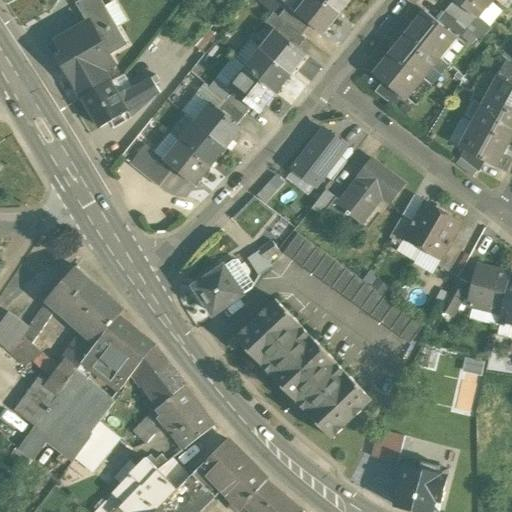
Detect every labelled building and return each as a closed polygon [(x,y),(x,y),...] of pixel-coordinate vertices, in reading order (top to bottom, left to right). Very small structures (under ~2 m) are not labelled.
[(102,0),(80,0),(76,3),(88,23),(90,21),(110,55),(128,44),(102,0)] [(297,0),(291,8),(290,9),(308,24),(323,35),(341,13),(324,0),(297,0)] [(324,0),(341,13),(350,0),(324,0)] [(477,18),(455,0),(445,12),(468,29),(477,18)] [(490,0),(454,0),(455,0),(477,18),(490,0)] [(308,24),(290,9),(291,8),(288,5),(279,17),(287,23),(300,34),(308,24)] [(438,21),(426,12),(409,33),(440,58),(456,38),(457,37),(438,21)] [(468,29),(445,12),(438,21),(457,37),(456,38),(459,40),(468,29)] [(88,23),(57,40),(68,59),(66,67),(84,98),(111,82),(105,70),(115,64),(110,55),(90,21),(88,23)] [(300,34),(287,23),(279,32),(299,48),(306,39),(300,34)] [(279,32),(275,29),(260,49),(291,74),(291,73),(305,56),(306,56),(307,55),(299,48),(279,32)] [(440,58),(409,33),(392,53),(423,78),(440,58)] [(291,74),(260,49),(244,67),(276,93),(276,92),(290,74),(291,75),(291,74)] [(423,78),(392,53),(375,74),(384,82),(402,96),(406,99),(423,78)] [(511,63),(511,62),(503,78),(511,82),(511,63)] [(276,93),(244,67),(229,87),(233,90),(252,106),(260,112),(261,111),(275,93),(276,93)] [(511,82),(503,78),(498,75),(485,100),(511,114),(511,82)] [(152,79),(121,97),(129,110),(160,92),(154,83),(152,79)] [(121,97),(112,82),(111,82),(84,98),(100,127),(111,120),(115,127),(125,121),(121,115),(129,110),(121,97)] [(402,96),(384,82),(376,92),(394,107),(402,96)] [(252,106),(233,90),(226,99),(245,115),(252,106)] [(245,115),(226,99),(219,108),(238,124),(245,115)] [(511,136),(511,114),(485,100),(472,123),(509,143),(511,136)] [(219,108),(211,102),(196,122),(226,148),(242,128),(238,124),(219,108)] [(226,148),(196,122),(181,141),(211,166),(226,148)] [(509,143),(472,123),(459,148),(485,162),(495,168),(509,143)] [(339,156),(347,147),(324,130),(294,169),(317,186),(325,175),(339,156)] [(181,141),(166,159),(165,159),(165,160),(175,168),(196,186),(197,185),(197,184),(211,166),(181,141)] [(145,144),(130,163),(140,171),(155,153),(145,144)] [(485,162),(464,151),(459,159),(478,174),(485,162)] [(155,153),(140,171),(149,179),(165,160),(155,153)] [(347,162),(339,156),(325,175),(332,181),(347,162)] [(372,158),(356,178),(358,179),(342,200),(341,201),(350,208),(346,213),(349,216),(350,215),(362,224),(376,206),(383,198),(391,204),(406,184),(372,158)] [(165,160),(149,179),(159,187),(175,168),(165,160)] [(342,200),(327,188),(312,207),(338,223),(346,213),(350,208),(341,201),(342,200)] [(414,220),(403,238),(404,238),(423,249),(445,211),(426,200),(414,220)] [(445,211),(423,249),(441,260),(442,260),(452,243),(464,222),(445,211)] [(403,214),(390,237),(401,243),(404,238),(403,238),(414,220),(403,214)] [(424,324),(298,232),(284,251),(410,343),(424,324)] [(271,239),(260,248),(267,259),(279,249),(271,239)] [(452,243),(442,260),(441,260),(438,265),(449,271),(462,249),(452,243)] [(260,248),(249,257),(261,274),(271,266),(267,259),(260,248)] [(232,258),(195,283),(215,313),(252,288),(232,258)] [(510,274),(479,266),(470,303),(501,311),(510,274)] [(125,309),(76,267),(51,295),(93,332),(100,338),(105,332),(125,309)] [(511,274),(510,274),(501,311),(499,321),(511,323),(511,274)] [(469,283),(458,277),(441,309),(452,315),(469,283)] [(374,401),(277,297),(237,336),(332,439),(374,401)] [(125,309),(105,332),(114,343),(135,320),(125,309)] [(135,320),(114,343),(127,358),(139,371),(156,345),(135,320)] [(93,332),(88,339),(80,340),(61,368),(72,378),(78,370),(100,338),(93,332)] [(139,371),(137,372),(163,404),(185,386),(187,385),(168,359),(156,345),(139,371)] [(61,368),(36,347),(29,355),(53,376),(61,368)] [(139,371),(127,358),(104,391),(117,402),(137,372),(139,371)] [(72,378),(61,368),(53,376),(52,378),(64,388),(72,378)] [(104,391),(78,370),(72,378),(64,388),(78,400),(103,422),(117,402),(104,391)] [(185,386),(163,404),(164,405),(157,410),(161,415),(159,417),(165,424),(168,428),(171,426),(187,446),(216,425),(185,386)] [(64,388),(56,400),(69,411),(78,400),(64,388)] [(53,404),(35,428),(41,433),(60,408),(53,404)] [(155,412),(144,427),(154,437),(165,424),(159,417),(155,412)] [(229,441),(206,461),(225,478),(217,486),(218,487),(222,491),(243,511),(248,504),(247,503),(268,480),(229,441)] [(406,466),(405,466),(395,506),(417,511),(430,511),(431,510),(438,511),(440,501),(442,502),(445,491),(443,491),(447,476),(444,476),(446,468),(438,466),(421,461),(420,462),(408,459),(406,466)] [(147,460),(102,505),(103,506),(108,511),(116,511),(157,470),(147,460)] [(225,478),(206,461),(178,490),(162,506),(168,511),(193,511),(211,494),(218,487),(217,486),(225,478)] [(155,511),(178,490),(157,470),(116,511),(155,511)] [(268,480),(247,503),(248,504),(257,511),(305,511),(306,511),(268,480)] [(218,487),(211,494),(215,498),(222,491),(218,487)]
